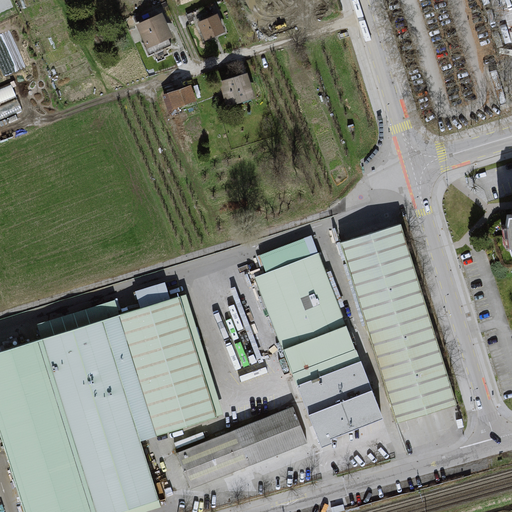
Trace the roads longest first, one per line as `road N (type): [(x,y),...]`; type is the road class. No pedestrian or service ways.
road 1 (residential): [(419,194),(496,446)]
road 2 (residential): [(267,511),(496,446)]
road 3 (residential): [(360,0),(402,135)]
